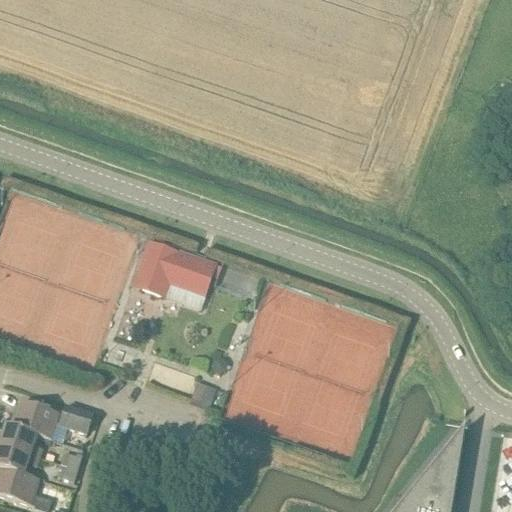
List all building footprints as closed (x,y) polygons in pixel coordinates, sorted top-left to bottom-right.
[(216,270),(150,246),(134,290),(165,300),(169,287),(205,300),(216,270)] [(191,405),(207,411),(209,412),(216,392),(198,386),(191,405)] [(6,428),(6,430),(32,438),(51,444),(56,428),(87,438),(93,419),(66,411),(64,419),(60,418),(60,417),(22,405),(14,431),(6,428)] [(29,448),(32,438),(6,430),(0,447),(0,449),(39,461),(42,452),(29,448)] [(451,511),(465,431),(463,433),(460,451),(450,449),(406,503),(408,504),(406,511),(451,511)] [(0,471),(1,472),(39,484),(39,483),(20,477),(23,466),(36,470),(39,461),(0,449),(0,471)] [(81,461),(65,456),(61,468),(78,473),(81,461)] [(78,473),(61,468),(57,480),(74,485),(78,473)] [(39,484),(1,472),(0,473),(0,499),(35,511),(34,511),(49,511),(51,505),(34,499),(39,484)]
